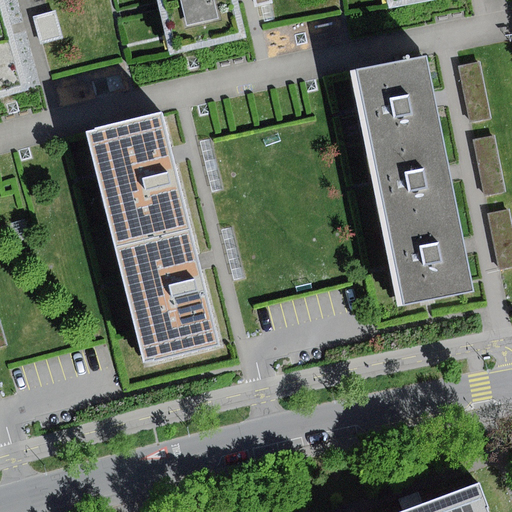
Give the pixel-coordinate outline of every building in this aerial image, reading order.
[(5,0),(0,0),(0,98),(30,91),(17,43),(5,0)] [(235,0),(157,0),(171,58),(245,41),(236,1),(235,0)] [(272,5),(262,7),(265,22),(275,20),(272,5)] [(55,10),(34,17),(42,45),(64,39),(55,10)] [(353,77),(369,153),(442,138),(434,102),(426,62),(353,77)] [(480,62),(460,66),(471,122),(491,118),(480,62)] [(163,115),(89,134),(118,248),(192,229),(173,155),(163,115)] [(495,137),(474,141),(485,196),(506,192),(495,137)] [(212,138),(200,141),(213,191),(224,188),(212,138)] [(369,153),(385,229),(458,214),(449,174),(442,138),(369,153)] [(511,217),(510,209),(488,213),(499,270),(511,267),(511,217)] [(385,229),(401,305),(474,290),(465,249),(458,214),(385,229)] [(25,220),(6,225),(11,243),(30,237),(25,220)] [(233,227),(221,230),(233,281),(245,279),(233,227)] [(192,229),(118,248),(147,364),(221,346),(199,261),(192,229)] [(491,511),(481,484),(415,508),(403,511),(491,511)]
